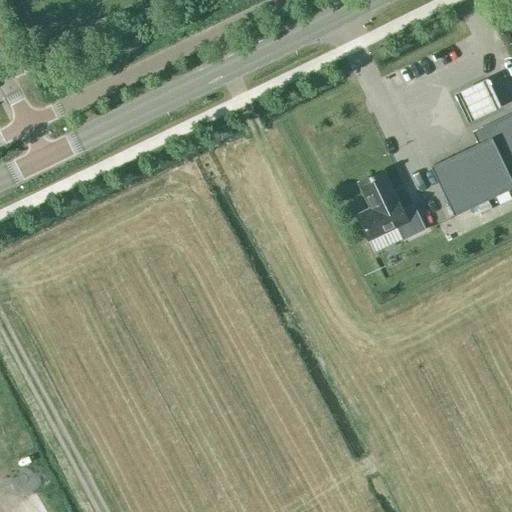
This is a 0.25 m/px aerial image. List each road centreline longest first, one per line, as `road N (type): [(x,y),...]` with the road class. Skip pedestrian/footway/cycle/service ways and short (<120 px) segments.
road 1 (tertiary): [(40,156),(367,0)]
road 2 (residential): [(286,0),(25,125)]
